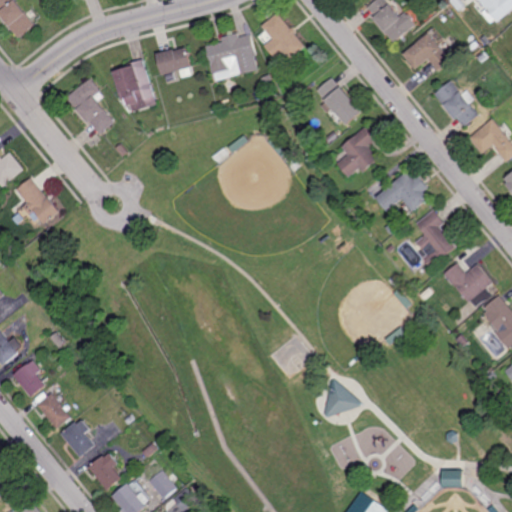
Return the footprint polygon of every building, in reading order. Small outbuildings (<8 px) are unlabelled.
[(16,0),(38,26),(30,32),(33,35),(30,37),(28,34),(21,39),(0,14),(2,13),(0,10),(0,0),(16,0)] [(400,18),(406,13),(408,15),(410,15),(413,19),(412,21),(417,27),(395,44),(374,18),(377,17),(369,7),(377,0),(386,0),(391,5),(390,6),(400,18)] [(466,6),(462,0),(455,0),(453,2),(459,11),(466,6)] [(511,0),(511,12),(499,23),(497,20),(492,24),(483,13),(487,10),(484,6),(483,7),(481,5),(482,4),(479,0),(511,0)] [(293,61),(283,50),(276,56),(260,37),(268,31),(264,27),(280,14),(308,47),(293,61)] [(241,38),(253,35),(258,56),(257,57),(260,71),(233,78),(229,64),(214,68),(209,48),(225,43),(224,38),(240,34),(241,38)] [(452,62),(440,73),(431,62),(430,63),(429,62),(417,71),(405,56),(430,35),(452,62)] [(189,55),(191,54),(195,69),(194,69),(196,77),(185,80),(183,72),(179,73),(181,81),(168,84),(166,77),(165,77),(159,55),(176,51),(177,52),(188,49),(189,55)] [(482,63),(478,57),(485,52),(489,58),(482,63)] [(133,106),(130,107),(128,101),(125,102),(116,74),(131,69),(130,65),(145,61),(159,105),(135,113),(133,106)] [(269,87),(265,79),(270,77),(274,84),(269,87)] [(343,89),(344,89),(364,113),(349,127),(335,110),(329,114),(324,107),(329,103),(319,91),(334,79),(343,89)] [(103,92),(96,98),(117,123),(102,136),(81,111),(80,111),(70,98),(86,85),(93,80),(103,92)] [(463,95),(469,91),(476,101),(472,104),(481,117),(466,129),(459,120),(457,122),(436,95),(453,82),(463,95)] [(511,140),(511,161),(509,164),(498,151),(500,150),(496,146),(484,155),(471,139),(495,120),(511,140)] [(373,170),(373,169),(367,174),(364,170),(353,180),(341,166),(342,165),(337,159),(346,151),(345,149),(370,127),(380,139),(369,149),(380,161),(374,166),(375,168),(373,170)] [(235,154),(230,148),(246,136),(251,142),(235,154)] [(284,158),(270,144),(276,138),(289,153),(284,158)] [(125,158),(117,149),(123,144),(131,153),(125,158)] [(0,153),(6,160),(14,154),(28,171),(9,188),(0,176),(0,153)] [(416,182),(420,178),(431,191),(426,195),(431,201),(415,215),(413,213),(408,217),(401,210),(407,205),(404,202),(389,214),(378,200),(393,188),(392,187),(409,173),(416,182)] [(52,197),(53,196),(64,209),(49,223),(38,210),(34,214),(26,205),(31,202),(20,188),(34,176),(52,197)] [(432,267),(420,252),(421,251),(419,249),(422,247),(417,241),(425,235),(418,226),(436,211),(447,225),(443,228),(458,246),(432,267)] [(389,253),(386,249),(393,244),(396,248),(389,253)] [(469,272),(479,263),(495,281),(488,288),(495,295),(480,308),(473,300),(471,302),(446,273),(459,261),(469,272)] [(421,277),(417,271),(420,269),(425,275),(421,277)] [(409,307),(396,292),(401,288),(414,303),(409,307)] [(511,306),(511,347),(511,348),(497,332),(499,331),(492,323),(494,321),(487,312),(489,310),(487,307),(502,294),(511,306)] [(14,340),(18,336),(25,345),(20,349),(23,352),(7,365),(0,356),(0,327),(2,326),(14,340)] [(391,345),(387,339),(404,326),(409,332),(391,345)] [(58,343),(53,337),(59,332),(64,338),(58,343)] [(464,348),(457,338),(464,334),(471,343),(464,348)] [(45,369),(40,373),(50,384),(35,396),(17,374),(32,363),(35,366),(39,362),(45,369)] [(487,375),(481,368),(486,365),(491,371),(487,375)] [(492,380),(489,376),(495,372),(498,376),(492,380)] [(100,385),(96,379),(101,375),(105,381),(100,385)] [(327,418),(335,376),(366,404),(327,418)] [(68,400),(63,403),(66,407),(69,405),(72,408),(69,410),(74,417),(60,429),(41,404),(55,393),(57,396),(62,392),(68,400)] [(130,424),(127,420),(134,414),(137,418),(130,424)] [(92,428),(91,429),(92,430),(88,433),(98,445),(83,457),(63,433),(78,421),(79,423),(84,418),(92,428)] [(453,443),(448,440),(448,434),(453,430),(459,434),(459,440),(453,443)] [(149,457),(145,452),(155,443),(160,448),(149,457)] [(121,463),(116,467),(125,478),(110,490),(91,467),(95,464),(94,463),(96,462),(97,463),(106,455),(107,456),(112,452),(121,463)] [(11,477),(12,476),(22,488),(7,500),(0,491),(0,470),(4,467),(11,477)] [(177,479),(174,482),(179,488),(166,499),(151,481),(164,470),(166,471),(169,469),(177,479)] [(464,487),(453,487),(453,481),(447,481),(447,470),(464,470),(464,487)] [(140,495),(145,491),(152,500),(147,504),(149,506),(141,511),(123,511),(125,509),(114,496),(130,483),(140,495)] [(186,511),(184,511),(174,499),(188,488),(199,501),(186,511)] [(390,511),(349,511),(365,491),(392,510),(390,511)] [(43,511),(24,511),(36,503),(43,511)]
